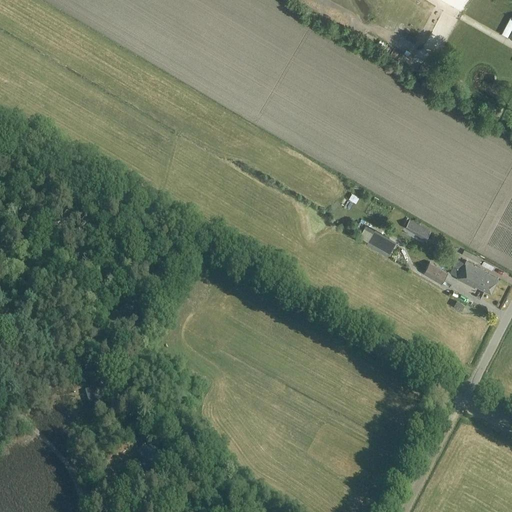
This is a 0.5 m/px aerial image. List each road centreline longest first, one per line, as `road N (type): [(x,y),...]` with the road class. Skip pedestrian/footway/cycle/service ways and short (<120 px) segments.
road 1 (tertiary): [(467,394),(0,125)]
road 2 (track): [(84,511),(68,464),(0,397)]
